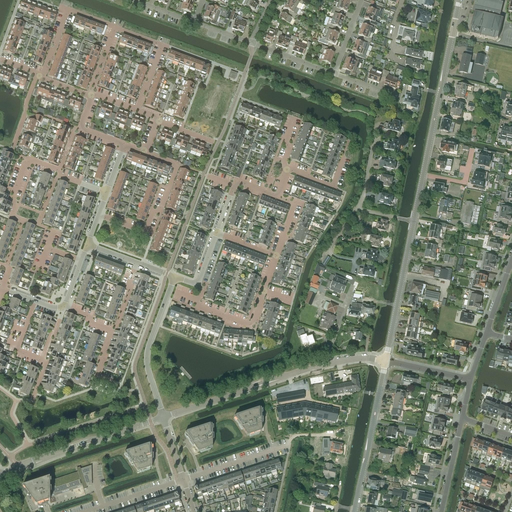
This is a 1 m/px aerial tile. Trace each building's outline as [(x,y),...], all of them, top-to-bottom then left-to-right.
[(22,0),(19,9),(28,12),(31,3),(26,1),(27,0),(25,0),(22,0)] [(251,0),(245,0),(243,5),(254,11),(256,8),(257,8),(258,6),(250,2),(251,0)] [(503,3),(491,0),(475,0),(472,11),(475,12),(470,32),(471,35),(495,41),(498,39),(503,18),(500,17),(503,3)] [(28,12),(33,14),(37,5),(31,3),(28,12)] [(192,7),(182,3),(180,3),(178,8),(177,8),(176,11),(182,13),(183,10),(190,13),(192,7)] [(290,14),(295,17),(299,9),(296,8),(287,3),(285,6),(283,8),(291,12),(290,14)] [(332,10),(337,12),(338,9),(346,12),(347,10),(346,10),(348,6),(338,3),(336,8),(333,7),(332,10)] [(208,7),(206,12),(219,17),(222,9),(213,5),(212,8),(208,7)] [(38,16),(43,18),(46,9),(41,7),(38,16)] [(368,10),(367,14),(377,17),(379,12),(382,13),(383,10),(377,8),(376,11),(368,8),(368,10)] [(43,18),(48,20),(52,11),(46,9),(43,18)] [(224,23),(223,23),(224,23),(224,24),(225,24),(226,24),(226,25),(227,25),(227,24),(227,23),(228,23),(228,22),(228,21),(228,20),(229,20),(229,19),(230,20),(231,20),(232,20),(234,15),(234,14),(234,13),(235,12),(234,12),(233,11),(232,11),(232,12),(232,11),(231,11),(230,11),(229,10),(228,10),(227,10),(227,11),(227,12),(227,13),(226,13),(226,14),(226,15),(226,16),(226,17),(226,18),(225,19),(224,20),(224,21),(224,22),(224,23)] [(337,12),(332,10),(331,13),(334,14),(332,19),(342,23),(343,19),(343,20),(344,17),(337,15),(337,12)] [(57,13),(52,11),(48,20),(54,22),(57,13)] [(430,19),(431,18),(430,17),(431,14),(428,14),(428,13),(418,11),(418,12),(417,11),(414,26),(417,27),(428,29),(430,19)] [(219,17),(206,12),(204,18),(211,20),(210,23),(216,25),(219,17)] [(295,17),(290,14),(288,17),(281,13),(280,15),(279,19),(290,25),(292,19),(294,20),(295,17)] [(375,22),(377,17),(367,14),(366,17),(365,17),(364,19),(372,22),(371,24),(377,26),(378,23),(375,22)] [(237,31),(241,21),(236,19),(237,16),(234,15),(232,20),(232,21),(234,22),(232,29),(237,31)] [(79,27),(82,17),(80,16),(79,17),(76,16),(72,25),(79,27)] [(79,27),(84,29),(87,20),(84,19),(84,18),(82,17),(79,27)] [(329,18),(326,26),(331,28),(332,26),(340,29),(341,26),(340,26),(342,23),(332,19),(329,18)] [(241,21),(237,31),(243,33),(246,26),(248,27),(250,21),(247,20),(247,21),(242,19),(241,21)] [(14,26),(23,29),(25,24),(16,20),(14,26)] [(84,29),(90,31),(93,21),(91,20),(90,22),(87,20),(84,29)] [(90,31),(95,33),(98,25),(95,23),(96,22),(93,21),(90,31)] [(98,25),(95,33),(101,35),(105,25),(102,24),(102,26),(98,25)] [(376,30),(377,26),(371,24),(370,27),(362,24),(362,26),(361,30),(371,33),(373,29),(376,30)] [(14,26),(12,31),(21,34),(23,29),(14,26)] [(323,34),(326,35),(336,39),(337,36),(338,34),(330,31),(331,28),(326,26),(323,34)] [(399,29),(398,34),(403,35),(402,40),(412,42),(413,39),(414,39),(414,38),(415,38),(417,30),(401,27),(400,30),(399,29)] [(40,35),(43,36),(51,39),(53,34),(45,31),(45,30),(43,29),(40,35)] [(273,36),(276,37),(278,31),(275,30),(274,31),(269,29),(267,35),(264,34),(263,38),(265,39),(265,41),(268,42),(268,43),(270,44),(273,36)] [(369,38),(371,33),(361,30),(360,33),(359,33),(358,35),(366,38),(365,41),(371,43),(372,40),(369,38)] [(12,31),(10,36),(19,39),(21,34),(12,31)] [(276,45),(281,47),(285,37),(280,35),(281,32),(278,31),(276,37),(278,38),(276,45)] [(125,46),(128,37),(125,36),(126,35),(123,34),(119,43),(125,46)] [(62,40),(69,43),(71,38),(64,35),(62,40)] [(336,39),(326,35),(325,38),(322,37),(321,39),(319,38),(318,42),(325,45),(326,42),(334,45),(335,43),(334,42),(336,39)] [(10,36),(8,41),(18,44),(19,39),(10,36)] [(289,42),(292,43),(294,37),(291,36),(290,39),(285,37),(281,47),(287,49),(289,42)] [(125,46),(131,48),(135,38),(132,37),(132,39),(128,37),(125,46)] [(292,51),(297,53),(301,43),(296,41),(297,38),(294,37),(292,43),(294,44),(292,51)] [(131,48),(137,50),(140,41),(136,40),(137,39),(135,38),(131,48)] [(368,51),(371,43),(365,41),(364,43),(356,40),(355,43),(356,43),(355,46),(368,51)] [(8,41),(6,46),(16,49),(18,44),(8,41)] [(47,49),(49,44),(41,41),(39,41),(37,46),(47,49)] [(137,50),(142,52),(146,42),(144,41),(143,43),(140,41),(137,50)] [(148,43),(146,42),(142,52),(144,53),(144,54),(144,55),(146,56),(147,56),(148,54),(151,46),(147,44),(148,43)] [(306,45),(301,43),(297,53),(303,55),(306,48),(308,49),(311,43),(307,42),(306,45)] [(16,49),(6,46),(5,51),(14,55),(16,49)] [(45,54),(47,49),(37,46),(35,51),(37,52),(45,54)] [(91,51),(99,54),(101,49),(93,46),(91,51)] [(324,50),(322,55),(332,59),(334,53),(326,50),(327,48),(322,46),(320,49),(324,50)] [(365,59),(368,51),(355,46),(354,50),(353,49),(352,52),(360,54),(359,57),(365,59)] [(422,59),(423,52),(407,49),(405,55),(422,59)] [(97,60),(99,54),(91,51),(89,57),(97,60)] [(172,61),(176,52),(174,51),(173,52),(170,51),(166,59),(172,61)] [(37,52),(35,57),(43,60),(45,54),(37,52)] [(172,61),(178,64),(181,55),(178,54),(178,52),(176,52),(172,61)] [(485,56),(477,54),(475,64),(483,65),(485,56)] [(108,60),(115,63),(118,64),(120,58),(110,55),(108,60)] [(178,64),(184,66),(187,56),(185,55),(184,56),(181,55),(178,64)] [(329,64),(332,59),(322,55),(320,60),(317,59),(316,62),(321,64),(322,62),(329,64)] [(467,73),(471,56),(463,55),(459,72),(467,73)] [(184,66),(189,68),(192,59),(189,58),(190,57),(187,56),(184,66)] [(43,60),(35,57),(33,62),(41,65),(43,60)] [(347,58),(345,64),(358,68),(361,60),(356,58),(355,61),(347,58)] [(189,68),(195,70),(198,60),(196,59),(196,60),(192,59),(189,68)] [(406,59),(405,65),(410,66),(409,67),(419,69),(421,62),(406,59)] [(198,60),(195,70),(200,72),(204,63),(200,62),(201,61),(198,60)] [(93,69),(95,64),(87,61),(85,67),(93,69)] [(204,63),(200,72),(199,75),(205,77),(206,74),(210,64),(207,63),(207,65),(204,63)] [(355,77),(356,73),(358,68),(345,64),(343,69),(350,72),(349,75),(355,77)] [(106,65),(104,70),(112,73),(114,74),(116,69),(114,68),(106,65)] [(135,70),(145,74),(147,68),(137,65),(135,70)] [(373,81),(377,71),(372,69),(373,66),(370,65),(368,71),(370,72),(368,79),(373,81)] [(7,68),(3,78),(8,80),(7,82),(10,83),(13,77),(10,76),(12,70),(7,68)] [(143,79),(145,74),(135,70),(133,75),(143,79)] [(381,76),(384,77),(386,71),(383,70),(382,73),(377,71),(373,81),(379,83),(381,76)] [(58,74),(50,71),(48,76),(56,79),(58,74)] [(89,80),(91,74),(84,72),(81,71),(79,76),(89,80)] [(155,76),(165,79),(167,74),(157,71),(155,76)] [(235,80),(237,74),(230,71),(228,78),(235,80)] [(384,85),(390,87),(393,77),(388,75),(389,72),(386,71),(384,77),(387,78),(384,85)] [(13,77),(10,83),(10,85),(18,88),(19,85),(23,74),(17,72),(15,78),(13,77)] [(23,74),(19,85),(24,86),(23,88),(26,89),(29,82),(26,81),(28,76),(23,74)] [(102,75),(100,80),(110,84),(108,83),(110,78),(102,75)] [(133,75),(131,81),(141,84),(143,79),(133,75)] [(87,84),(89,80),(79,76),(77,81),(87,84)] [(155,76),(153,81),(163,84),(165,79),(155,76)] [(398,79),(393,77),(390,87),(395,89),(398,82),(401,83),(403,77),(399,76),(398,79)] [(110,84),(100,80),(98,86),(108,89),(110,84)] [(87,84),(77,81),(75,86),(85,90),(87,84)] [(131,81),(129,85),(139,89),(141,84),(131,81)] [(161,89),(163,84),(153,81),(152,85),(161,89)] [(184,86),(193,90),(195,85),(186,81),(184,86)] [(36,94),(41,96),(45,86),(40,84),(38,89),(35,88),(33,95),(35,96),(36,94)] [(455,91),(467,93),(472,94),(474,87),(459,84),(459,87),(456,86),(455,91)] [(129,85),(127,91),(137,94),(139,89),(129,85)] [(159,94),(161,89),(152,85),(150,90),(159,94)] [(45,86),(41,96),(40,99),(48,102),(51,94),(48,93),(51,88),(45,86)] [(191,95),(193,90),(184,86),(182,91),(191,95)] [(403,103),(406,104),(407,104),(407,103),(411,104),(411,107),(413,108),(415,108),(414,109),(418,109),(418,106),(420,96),(417,96),(419,88),(408,86),(405,100),(404,100),(403,103)] [(57,102),(61,92),(56,90),(54,95),(51,94),(48,102),(52,103),(53,100),(57,102)] [(158,98),(159,94),(150,90),(148,95),(158,98)] [(137,94),(127,91),(126,96),(135,99),(137,94)] [(189,99),(191,95),(182,91),(180,96),(189,99)] [(467,93),(455,91),(454,95),(457,95),(456,98),(465,100),(467,93)] [(64,107),(67,100),(64,99),(66,94),(61,92),(57,102),(62,104),(62,106),(64,107)] [(73,108),(77,98),(71,95),(69,101),(67,100),(64,107),(67,107),(67,108),(72,110),(73,108)] [(156,103),(158,98),(148,95),(146,100),(156,103)] [(188,104),(189,99),(180,96),(178,101),(188,104)] [(82,100),(77,98),(73,108),(78,110),(77,111),(80,113),(83,106),(80,105),(82,100)] [(156,103),(146,100),(145,105),(154,108),(156,103)] [(186,109),(188,104),(178,101),(177,105),(186,109)] [(511,117),(511,112),(511,103),(505,102),(503,113),(506,113),(505,115),(511,117)] [(244,114),(248,104),(246,104),(246,105),(242,103),(239,112),(244,114)] [(451,109),(463,112),(464,105),(455,103),(455,105),(452,105),(451,109)] [(104,116),(108,106),(102,104),(101,109),(98,108),(96,114),(98,116),(99,114),(104,116)] [(244,114),(249,116),(252,107),(249,106),(249,105),(248,104),(244,114)] [(184,114),(186,109),(177,105),(175,110),(184,114)] [(109,119),(111,120),(114,114),(111,113),(113,108),(108,106),(104,116),(103,118),(109,120),(109,119)] [(249,116),(254,118),(258,108),(256,108),(256,109),(252,107),(249,116)] [(254,118),(259,120),(262,111),(258,110),(259,109),(258,108),(254,118)] [(114,114),(111,120),(114,121),(119,123),(124,111),(118,109),(116,115),(114,114)] [(463,112),(451,109),(450,114),(453,114),(453,117),(462,118),(463,112)] [(184,114),(175,110),(173,115),(182,119),(184,114)] [(124,111),(119,123),(124,125),(127,126),(130,119),(127,119),(129,113),(124,111)] [(259,120),(264,122),(268,112),(266,111),(266,112),(262,111),(259,120)] [(264,122),(269,123),(272,115),(269,113),(269,112),(268,112),(264,122)] [(26,124),(36,128),(38,122),(40,123),(42,117),(36,115),(33,121),(28,119),(26,124)] [(136,127),(139,117),(134,115),(132,120),(130,119),(127,126),(130,127),(131,125),(136,127)] [(269,123),(274,125),(278,116),(276,115),(276,116),(272,115),(269,123)] [(278,116),(274,125),(273,127),(279,130),(280,127),(283,119),(279,117),(279,116),(278,116)] [(139,117),(136,127),(141,129),(140,131),(143,132),(145,125),(143,124),(145,119),(139,117)] [(450,122),(451,121),(442,119),(440,131),(448,133),(448,132),(452,133),(454,123),(450,122)] [(399,133),(400,126),(398,126),(399,123),(393,121),(392,125),(385,123),(384,129),(399,133)] [(302,128),(311,131),(313,126),(304,123),(302,128)] [(29,134),(35,137),(36,134),(34,133),(36,128),(26,124),(24,130),(30,131),(29,134)] [(61,125),(59,131),(68,134),(70,129),(61,125)] [(235,126),(233,130),(245,135),(247,130),(235,126)] [(506,141),(509,129),(508,129),(503,128),(502,130),(499,129),(497,139),(506,141)] [(164,141),(168,131),(163,129),(161,134),(158,133),(156,140),(158,141),(159,139),(164,141)] [(233,130),(231,135),(243,139),(245,135),(233,130)] [(59,131),(57,136),(66,139),(68,134),(59,131)] [(171,146),(174,139),(171,138),(173,133),(168,131),(164,141),(169,143),(169,145),(171,146)] [(35,137),(29,134),(28,137),(22,135),(20,140),(31,144),(32,145),(35,137)] [(174,139),(171,146),(174,147),(175,145),(180,147),(184,137),(178,135),(176,140),(174,139)] [(231,135),(230,140),(242,144),(243,139),(231,135)] [(269,135),(267,141),(276,144),(277,143),(276,142),(277,138),(269,135)] [(335,140),(344,143),(346,138),(337,135),(335,140)] [(57,136),(55,141),(64,144),(66,139),(57,136)] [(76,137),(74,142),(83,146),(85,140),(76,137)] [(187,151),(190,145),(187,144),(189,139),(184,137),(180,147),(179,150),(186,152),(186,151),(187,151)] [(31,144),(20,140),(19,145),(24,147),(23,150),(30,152),(31,150),(29,149),(31,144)] [(196,153),(199,142),(194,140),(192,146),(190,145),(187,151),(190,152),(191,151),(196,153)] [(230,140),(228,144),(237,147),(240,148),(242,144),(230,140)] [(55,141),(53,146),(62,149),(64,144),(55,141)] [(267,141),(265,146),(274,149),(275,145),(276,146),(276,144),(267,141)] [(398,152),(399,145),(398,145),(399,142),(392,141),(392,144),(384,142),(383,149),(398,152)] [(74,142),(72,147),(82,151),(83,146),(74,142)] [(203,150),(205,145),(199,142),(196,153),(201,155),(200,156),(205,158),(207,151),(203,150)] [(455,145),(442,142),(440,149),(443,149),(443,152),(448,153),(449,151),(454,152),(455,145)] [(228,144),(226,148),(236,152),(237,147),(228,144)] [(53,146),(51,151),(60,154),(62,149),(53,146)] [(265,146),(263,151),(273,155),(273,153),(272,152),(274,149),(265,146)] [(72,147),(70,152),(80,156),(82,151),(72,147)] [(3,152),(0,157),(11,161),(13,155),(8,153),(9,150),(3,148),(2,151),(3,152)] [(104,153),(111,156),(113,150),(106,148),(104,153)] [(51,151),(49,156),(58,159),(60,154),(51,151)] [(263,151),(261,156),(270,159),(271,155),(272,156),(273,155),(263,151)] [(70,152),(69,157),(78,161),(80,156),(70,152)] [(131,162),(134,154),(129,152),(126,160),(131,162)] [(487,155),(480,154),(479,160),(492,162),(493,157),(495,157),(495,153),(488,152),(487,155)] [(139,156),(134,154),(131,162),(136,164),(139,156)] [(301,158),(292,155),(290,159),(299,163),(301,158)] [(56,165),(58,159),(49,156),(47,161),(56,165)] [(261,156),(259,161),(269,165),(270,163),(268,163),(270,159),(261,156)] [(9,166),(11,161),(0,157),(0,158),(0,162),(1,163),(9,166)] [(69,157),(67,163),(76,166),(78,161),(69,157)] [(223,157),(222,162),(231,165),(233,166),(235,162),(232,161),(223,157)] [(394,170),(396,164),(395,163),(395,160),(389,158),(388,162),(380,160),(379,167),(394,170)] [(154,161),(149,160),(146,168),(145,170),(150,172),(154,161)] [(441,167),(440,169),(450,172),(452,161),(446,160),(446,161),(443,160),(443,161),(438,160),(438,163),(437,163),(436,165),(437,165),(437,166),(441,167)] [(490,171),(492,162),(479,160),(478,166),(482,167),(485,167),(484,170),(490,171)] [(159,163),(154,161),(150,172),(156,174),(156,171),(159,163)] [(259,161),(257,166),(266,169),(267,165),(269,166),(269,165),(259,161)] [(228,172),(231,165),(222,162),(220,167),(221,167),(220,170),(228,172)] [(0,168),(7,172),(9,166),(1,163),(0,165),(0,168)] [(74,171),(76,166),(67,163),(65,168),(74,171)] [(170,167),(164,165),(161,173),(161,176),(167,178),(168,175),(167,175),(170,167)] [(257,166),(256,166),(255,166),(254,167),(254,168),(253,168),(253,170),(265,175),(266,173),(265,173),(266,169),(257,166)] [(178,173),(188,177),(189,172),(180,168),(178,173)] [(253,170),(252,172),(252,173),(252,174),(253,174),(253,175),(254,175),(254,176),(262,179),(264,175),(265,176),(265,175),(253,170)] [(332,175),(323,171),(321,176),(330,179),(332,175)] [(118,177),(126,180),(128,175),(120,172),(118,177)] [(486,182),(488,173),(482,172),(481,175),(477,174),(474,173),(473,179),(486,182)] [(40,178),(48,181),(50,176),(42,173),(40,178)] [(104,176),(96,173),(94,178),(102,181),(104,176)] [(186,182),(188,177),(178,173),(176,178),(186,182)] [(392,184),(393,178),(377,175),(376,181),(384,183),(383,186),(390,187),(391,184),(392,184)] [(297,188),(300,179),(295,177),(292,186),(297,188)] [(38,178),(36,183),(46,187),(48,181),(40,178),(38,178)] [(176,178),(175,183),(184,187),(186,182),(176,178)] [(484,190),(486,182),(473,179),(472,185),(474,185),(479,186),(478,189),(484,190)] [(57,186),(65,189),(67,184),(59,181),(57,186)] [(36,189),(44,192),(46,187),(36,183),(34,188),(36,189)] [(147,188),(155,191),(157,186),(149,183),(147,188)] [(175,183),(173,188),(182,191),(184,187),(175,183)] [(432,187),(432,191),(432,192),(442,194),(442,193),(446,194),(447,189),(443,188),(444,185),(440,184),(440,185),(434,184),(433,187),(432,187)] [(57,186),(55,192),(63,195),(65,189),(57,186)] [(173,188),(171,193),(180,196),(182,191),(173,188)] [(36,189),(34,195),(42,198),(44,192),(36,189)] [(211,195),(220,199),(222,194),(213,190),(211,195)] [(55,192),(53,197),(61,200),(63,195),(55,192)] [(336,192),(333,201),(338,203),(341,194),(336,192)] [(8,196),(4,194),(4,195),(0,193),(0,199),(2,201),(2,200),(6,202),(8,196)] [(171,193),(169,198),(179,201),(180,196),(171,193)] [(238,198),(247,201),(248,196),(239,193),(238,198)] [(392,203),(393,196),(378,193),(377,199),(385,201),(384,204),(390,206),(391,202),(392,203)] [(34,195),(32,200),(40,203),(42,198),(34,195)] [(86,196),(84,202),(92,205),(94,206),(95,203),(93,203),(94,199),(86,196)] [(53,197),(51,202),(59,205),(61,200),(53,197)] [(177,206),(179,201),(169,198),(168,202),(177,206)] [(441,201),(440,207),(447,209),(448,209),(449,204),(454,206),(455,201),(449,200),(445,199),(444,201),(441,201)] [(2,201),(0,206),(9,209),(11,203),(6,202),(2,200),(2,201)] [(40,203),(32,200),(30,205),(38,208),(40,203)] [(469,225),(476,227),(480,207),(473,205),(474,203),(466,201),(461,223),(469,225)] [(51,202),(49,208),(57,211),(59,205),(51,202)] [(84,202),(82,207),(90,210),(90,211),(92,211),(92,209),(91,208),(92,205),(84,202)] [(177,206),(168,202),(166,207),(175,211),(177,206)] [(116,206),(109,203),(107,208),(114,211),(116,206)] [(307,204),(305,209),(314,212),(315,207),(307,204)] [(500,207),(498,213),(511,215),(511,210),(511,209),(510,209),(511,206),(505,204),(504,208),(500,207)] [(9,209),(0,206),(0,212),(6,214),(9,209)] [(82,207),(80,213),(88,216),(90,217),(91,214),(89,213),(90,211),(90,210),(82,207)] [(440,207),(439,213),(446,215),(446,217),(452,218),(453,214),(447,213),(448,209),(447,209),(440,207)] [(49,208),(47,213),(55,216),(57,211),(49,208)] [(163,216),(172,219),(174,214),(164,211),(163,216)] [(233,211),(231,216),(240,219),(243,220),(244,216),(242,215),(233,211)] [(47,213),(45,218),(53,221),(55,216),(47,213)] [(80,213),(78,218),(86,221),(88,222),(89,219),(87,219),(88,216),(80,213)] [(498,213),(496,222),(507,224),(507,221),(510,221),(511,215),(498,213)] [(146,217),(138,214),(136,219),(144,222),(146,217)] [(210,226),(212,221),(203,218),(199,217),(198,221),(201,222),(210,226)] [(53,221),(45,218),(43,224),(51,227),(53,221)] [(78,218),(76,224),(84,227),(86,227),(87,225),(85,224),(86,221),(78,218)] [(6,226),(14,229),(16,223),(8,220),(6,226)] [(161,220),(159,225),(168,229),(170,224),(161,220)] [(238,224),(229,220),(228,225),(237,228),(238,224)] [(267,221),(265,226),(274,229),(276,224),(267,221)] [(386,232),(387,229),(386,228),(387,222),(383,221),(382,224),(374,223),(373,229),(386,232)] [(24,230),(33,233),(35,226),(27,223),(24,230)] [(76,224),(74,229),(82,232),(84,233),(85,230),(83,230),(84,227),(76,224)] [(430,232),(439,234),(440,230),(441,230),(441,228),(445,228),(445,225),(438,224),(438,227),(431,225),(430,232)] [(496,227),(493,226),(492,232),(496,233),(495,236),(501,237),(502,234),(504,235),(506,228),(501,228),(502,225),(497,224),(496,227)] [(159,225),(157,230),(167,234),(168,229),(159,225)] [(12,234),(14,229),(6,226),(4,231),(12,234)] [(74,229),(72,234),(80,238),(82,238),(83,236),(81,235),(82,232),(74,229)] [(24,230),(22,236),(30,239),(33,233),(24,230)] [(157,230),(156,235),(165,238),(167,234),(157,230)] [(10,239),(12,234),(4,231),(2,236),(10,239)] [(435,240),(435,243),(442,244),(442,241),(439,240),(439,237),(438,237),(439,234),(430,232),(428,238),(435,240)] [(195,238),(204,241),(206,237),(197,233),(195,238)] [(72,234),(70,240),(78,243),(80,244),(81,241),(79,241),(80,238),(72,234)] [(156,235),(154,240),(163,243),(165,238),(156,235)] [(380,245),(381,238),(365,235),(364,241),(372,243),(372,246),(378,248),(378,244),(380,245)] [(2,236),(0,242),(8,245),(10,239),(2,236)] [(22,236),(20,242),(28,245),(30,239),(22,236)] [(304,239),(295,236),(293,241),(302,244),(304,239)] [(499,239),(489,237),(487,246),(493,248),(493,251),(498,252),(498,249),(499,249),(499,248),(501,249),(502,246),(500,245),(500,243),(498,243),(499,239)] [(269,243),(260,239),(258,244),(267,247),(269,243)] [(70,240),(68,245),(76,248),(78,249),(79,246),(77,246),(78,243),(70,240)] [(161,248),(163,243),(154,240),(152,244),(161,248)] [(0,242),(0,241),(0,247),(6,250),(8,245),(0,242)] [(20,242),(18,248),(26,251),(28,245),(20,242)] [(227,253),(230,244),(225,242),(222,251),(227,253)] [(285,247),(294,251),(296,246),(287,242),(285,247)] [(426,251),(435,253),(436,249),(437,250),(438,247),(441,248),(442,244),(435,243),(434,246),(427,245),(426,251)] [(161,248),(152,244),(150,250),(159,253),(161,248)] [(75,251),(76,248),(68,245),(66,251),(76,254),(77,252),(75,251)] [(199,255),(201,250),(192,247),(189,246),(188,251),(199,255)] [(18,248),(15,254),(24,257),(26,251),(18,248)] [(198,259),(199,255),(188,251),(186,255),(188,256),(198,259)] [(376,262),(377,255),(376,255),(377,252),(371,251),(370,254),(362,252),(361,259),(376,262)] [(435,253),(426,251),(424,258),(435,260),(436,257),(434,257),(435,253)] [(283,252),(282,256),(293,260),(294,256),(292,255),(283,252)] [(482,261),(495,263),(496,263),(497,260),(495,260),(496,257),(494,257),(494,254),(484,252),(482,261)] [(15,254),(13,261),(21,264),(24,257),(15,254)] [(261,255),(258,264),(263,266),(266,257),(261,255)] [(282,256),(280,261),(291,265),(293,260),(282,256)] [(99,267),(102,259),(97,257),(94,265),(99,267)] [(61,264),(70,267),(72,261),(63,258),(61,264)] [(108,261),(102,259),(99,267),(105,269),(108,261)] [(11,267),(15,269),(15,268),(19,270),(19,269),(21,264),(13,261),(11,267)] [(113,263),(108,261),(105,269),(110,271),(113,263)] [(280,261),(279,265),(289,269),(291,265),(280,261)] [(495,263),(482,261),(480,270),(490,272),(491,269),(493,269),(494,267),(495,267),(496,264),(495,264),(495,263)] [(118,265),(113,263),(110,271),(115,273),(118,265)] [(61,264),(59,269),(68,272),(70,267),(61,264)] [(194,268),(185,265),(183,264),(181,271),(186,273),(187,271),(192,273),(194,268)] [(314,272),(314,273),(314,274),(315,274),(316,274),(317,274),(317,275),(318,275),(318,274),(319,274),(319,273),(320,272),(320,271),(321,271),(322,272),(323,272),(323,271),(323,270),(324,269),(324,268),(324,267),(324,266),(323,266),(322,266),(321,265),(320,265),(319,265),(319,264),(318,264),(317,264),(316,265),(316,266),(316,267),(316,268),(315,268),(315,269),(314,270),(314,271),(314,272)] [(118,265),(115,273),(121,275),(124,267),(118,265)] [(279,265),(277,270),(288,274),(289,269),(279,265)] [(373,278),(374,271),(373,271),(374,268),(367,267),(367,270),(359,269),(358,275),(373,278)] [(433,278),(434,270),(423,267),(421,275),(433,278)] [(59,269),(57,274),(66,278),(68,272),(59,269)] [(277,270),(275,274),(284,278),(286,278),(288,274),(277,270)] [(440,271),(438,279),(446,281),(449,271),(445,270),(444,272),(442,271),(441,271),(440,271)] [(473,280),(485,283),(486,283),(485,283),(487,277),(484,276),(485,273),(475,271),(473,280)] [(139,278),(139,280),(138,280),(147,283),(148,284),(149,283),(147,282),(149,277),(136,273),(135,276),(139,278)] [(57,274),(55,280),(59,281),(64,283),(66,278),(57,274)] [(86,275),(83,281),(92,284),(94,278),(86,275)] [(309,285),(309,286),(310,287),(311,287),(312,287),(312,288),(313,288),(314,288),(315,289),(316,289),(317,289),(318,288),(318,287),(319,286),(319,285),(319,284),(318,284),(317,284),(317,283),(317,282),(317,281),(318,281),(318,280),(318,279),(318,278),(317,277),(316,277),(315,276),(314,276),(313,276),(313,277),(312,277),(312,278),(312,279),(311,279),(311,280),(311,281),(311,282),(310,283),(310,285),(309,285)] [(346,283),(344,282),(345,279),(335,276),(334,278),(333,278),(332,283),(345,288),(346,283)] [(51,278),(49,283),(53,285),(57,287),(59,281),(55,280),(51,278)] [(138,282),(137,285),(145,288),(143,294),(147,295),(147,294),(145,293),(147,289),(146,289),(147,288),(145,287),(147,283),(138,280),(139,280),(134,278),(133,280),(138,282)] [(485,283),(473,280),(471,289),(481,291),(482,288),(484,289),(485,286),(486,287),(487,284),(485,283)] [(90,289),(92,284),(83,281),(81,286),(90,289)] [(51,291),(53,285),(49,283),(44,282),(42,288),(51,291)] [(421,295),(423,285),(412,282),(410,293),(412,293),(411,297),(410,296),(408,306),(413,307),(412,311),(419,312),(420,308),(414,306),(416,298),(420,299),(420,295),(421,295)] [(345,288),(332,283),(330,287),(330,288),(329,290),(339,294),(340,291),(343,292),(345,288)] [(137,285),(135,291),(143,294),(145,288),(137,285)] [(88,294),(90,289),(81,286),(79,291),(88,294)] [(116,286),(114,292),(122,295),(124,289),(116,286)] [(51,291),(42,288),(40,293),(49,296),(51,291)] [(354,297),(362,298),(363,295),(370,296),(370,289),(355,288),(354,297)] [(86,300),(88,294),(79,291),(78,297),(86,300)] [(135,291),(133,296),(141,299),(145,301),(145,299),(142,298),(143,294),(135,291)] [(425,291),(424,299),(438,302),(439,294),(425,291)] [(468,300),(480,303),(481,297),(479,297),(480,294),(470,291),(468,300)] [(120,300),(122,295),(114,292),(112,297),(120,300)] [(308,292),(303,303),(311,306),(316,295),(308,292)] [(133,296),(131,302),(139,305),(143,306),(143,304),(140,303),(141,299),(133,296)] [(86,300),(78,297),(75,302),(84,305),(86,300)] [(118,306),(120,300),(112,297),(110,303),(118,306)] [(11,301),(10,304),(18,307),(20,301),(11,298),(10,300),(11,301)] [(480,303),(468,300),(466,309),(476,312),(477,308),(479,309),(480,307),(481,307),(482,304),(480,304),(480,303)] [(131,302),(129,307),(137,310),(135,315),(137,316),(139,311),(141,311),(141,310),(138,308),(139,305),(131,302)] [(325,302),(323,308),(327,310),(327,311),(328,311),(329,311),(329,312),(330,312),(332,313),(333,313),(334,314),(337,306),(330,303),(330,304),(325,302)] [(16,313),(18,307),(10,304),(9,303),(8,306),(9,306),(8,309),(11,311),(16,313)] [(116,311),(118,306),(110,303),(108,308),(116,311)] [(268,307),(278,311),(280,306),(270,303),(268,307)] [(349,307),(347,315),(349,315),(349,318),(353,318),(353,316),(360,317),(360,314),(363,314),(364,313),(373,315),(374,307),(365,305),(365,304),(362,304),(362,305),(351,303),(351,307),(349,307)] [(9,316),(11,311),(8,309),(2,307),(1,309),(3,310),(2,313),(5,314),(5,315),(9,316)] [(137,310),(129,307),(127,312),(135,315),(137,310)] [(174,318),(177,308),(172,307),(169,317),(174,318)] [(114,317),(116,311),(108,308),(106,314),(114,317)] [(174,318),(178,320),(182,310),(177,308),(174,318)] [(178,320),(183,322),(186,312),(182,310),(178,320)] [(327,311),(326,312),(326,313),(327,313),(327,314),(330,315),(330,316),(330,317),(329,317),(329,318),(329,319),(330,319),(331,319),(332,320),(333,320),(334,320),(334,319),(335,319),(335,318),(335,317),(333,316),(333,315),(333,314),(333,313),(332,313),(330,312),(329,312),(329,311),(328,311),(327,311)] [(183,322),(187,323),(191,313),(186,312),(183,322)] [(65,319),(73,322),(75,322),(77,317),(75,316),(67,313),(65,319)] [(195,315),(191,313),(187,323),(192,325),(195,315)] [(326,318),(322,328),(329,331),(333,320),(332,320),(331,319),(330,319),(329,319),(329,318),(329,317),(330,317),(330,316),(330,315),(327,314),(324,313),(322,316),(326,318)] [(471,319),(472,316),(462,313),(460,322),(471,324),(472,319),(471,319)] [(42,314),(40,319),(42,320),(50,323),(50,324),(54,325),(55,323),(51,321),(52,318),(42,314)] [(114,317),(106,314),(104,319),(112,322),(114,317)] [(410,320),(423,323),(423,322),(420,322),(421,316),(411,314),(410,320)] [(200,317),(195,315),(192,325),(196,327),(200,317)] [(131,325),(135,326),(136,325),(134,324),(135,320),(125,316),(123,322),(131,325)] [(205,319),(200,317),(196,327),(201,328),(205,319)] [(40,326),(48,329),(52,331),(53,328),(49,327),(50,324),(50,323),(42,320),(40,319),(38,325),(40,326)] [(65,319),(63,324),(71,327),(73,322),(65,319)] [(209,320),(205,319),(201,328),(205,330),(209,320)] [(213,322),(209,320),(205,330),(210,332),(213,322)] [(421,329),(423,323),(410,320),(409,326),(418,328),(421,329)] [(123,322),(121,327),(129,330),(133,332),(134,330),(130,329),(131,325),(123,322)] [(218,324),(213,322),(210,332),(214,333),(218,324)] [(69,332),(71,327),(63,324),(61,329),(69,332)] [(223,325),(218,324),(214,333),(219,335),(223,325)] [(40,326),(38,331),(46,334),(48,329),(40,326)] [(417,334),(418,328),(409,326),(407,332),(417,334)] [(121,327),(119,332),(128,335),(127,336),(131,337),(132,336),(128,334),(129,330),(121,327)] [(67,338),(69,332),(61,329),(59,335),(67,338)] [(228,339),(229,330),(223,329),(223,334),(221,333),(219,340),(223,341),(223,339),(228,339)] [(305,335),(304,332),(303,329),(296,331),(298,337),(300,337),(300,340),(301,340),(302,344),(308,343),(309,345),(308,345),(314,343),(312,338),(313,337),(312,336),(307,338),(306,335),(305,335)] [(118,335),(117,338),(125,341),(124,346),(125,347),(127,342),(127,341),(127,340),(126,340),(127,336),(128,335),(119,332),(115,330),(114,333),(118,335)] [(361,342),(362,334),(359,333),(359,330),(353,330),(353,333),(355,333),(354,341),(361,342)] [(38,331),(36,336),(44,339),(46,334),(38,331)] [(274,334),(271,333),(271,334),(261,331),(260,335),(268,338),(267,339),(272,340),(274,334)] [(417,334),(407,332),(406,339),(416,341),(417,334)] [(90,340),(98,343),(100,337),(92,334),(90,340)] [(59,335),(57,340),(65,343),(67,338),(59,335)] [(36,336),(34,342),(42,345),(44,339),(36,336)] [(116,340),(115,343),(123,346),(124,346),(125,341),(117,338),(113,336),(112,338),(116,340)] [(57,340),(55,345),(63,348),(65,343),(57,340)] [(90,340),(88,345),(96,348),(98,343),(90,340)] [(455,340),(453,350),(460,351),(459,354),(464,355),(464,352),(465,352),(467,352),(468,349),(466,349),(467,346),(464,346),(465,343),(455,340)] [(114,345),(113,348),(113,349),(121,352),(119,357),(120,357),(121,358),(123,353),(123,352),(123,351),(122,351),(123,346),(115,343),(111,341),(110,344),(114,345)] [(42,345),(34,342),(32,347),(40,350),(42,345)] [(54,348),(53,351),(61,354),(63,355),(63,353),(62,353),(63,348),(55,345),(50,344),(49,346),(54,348)] [(88,345),(86,350),(94,353),(96,348),(88,345)] [(407,354),(421,357),(422,353),(418,352),(419,347),(411,346),(411,349),(409,348),(407,354)] [(112,351),(111,354),(119,357),(121,352),(113,349),(113,348),(109,347),(108,349),(112,351)] [(51,357),(55,358),(59,359),(61,359),(60,358),(61,354),(53,351),(48,349),(47,351),(52,353),(51,357)] [(497,352),(496,357),(497,357),(496,362),(502,363),(503,361),(505,349),(503,349),(503,351),(499,350),(498,352),(497,352)] [(86,350),(84,356),(92,359),(94,353),(86,350)] [(111,354),(109,360),(118,363),(117,363),(121,364),(122,362),(118,361),(120,357),(119,357),(111,354)] [(442,362),(456,365),(457,359),(455,358),(456,355),(450,354),(449,357),(448,357),(448,355),(444,355),(442,362)] [(90,364),(92,359),(84,356),(82,361),(87,363),(90,364)] [(53,363),(62,366),(64,360),(61,359),(59,359),(55,358),(53,363)] [(109,360),(107,365),(116,368),(115,368),(119,369),(120,368),(116,366),(117,363),(118,363),(109,360)] [(60,371),(62,366),(53,363),(49,361),(48,364),(53,366),(52,368),(60,371)] [(87,363),(85,368),(93,371),(95,365),(90,364),(87,363)] [(116,368),(107,365),(105,370),(114,373),(115,368),(116,368)] [(28,372),(36,375),(38,369),(30,366),(28,372)] [(58,377),(60,371),(52,368),(50,367),(47,366),(46,369),(49,370),(48,373),(50,374),(58,377)] [(91,376),(93,371),(85,368),(83,373),(91,376)] [(34,380),(36,375),(28,372),(26,377),(34,380)] [(50,374),(48,373),(45,372),(44,374),(49,376),(48,379),(56,382),(56,383),(58,383),(60,378),(58,377),(50,374)] [(89,382),(91,376),(83,373),(81,379),(89,382)] [(32,385),(34,380),(26,377),(24,376),(22,382),(24,382),(32,385)] [(357,376),(352,377),(350,377),(351,383),(324,388),(325,397),(349,393),(350,394),(352,394),(353,392),(360,391),(357,376)] [(403,385),(409,387),(410,384),(411,384),(412,382),(416,383),(417,379),(403,376),(401,382),(403,382),(403,385)] [(47,381),(46,384),(46,385),(54,388),(55,388),(56,387),(54,387),(56,383),(56,382),(48,379),(43,377),(42,380),(47,381)] [(89,382),(81,379),(79,384),(87,387),(89,382)] [(30,391),(32,385),(24,382),(22,388),(30,391)] [(52,392),(54,388),(46,385),(46,384),(41,383),(40,385),(45,387),(44,390),(53,394),(54,392),(52,392)] [(454,391),(454,387),(453,387),(453,386),(439,383),(438,388),(442,389),(441,390),(443,391),(442,394),(449,395),(449,392),(451,393),(452,390),(454,391)] [(30,391),(22,388),(20,387),(19,389),(21,390),(20,393),(28,396),(30,391)] [(394,397),(404,399),(405,393),(396,391),(394,397)] [(303,395),(276,400),(277,403),(304,398),(303,395)] [(437,398),(436,404),(448,407),(448,406),(450,401),(447,400),(448,397),(442,396),(441,399),(437,398)] [(394,397),(393,404),(403,406),(404,399),(394,397)] [(484,402),(482,407),(483,408),(482,410),(487,412),(491,400),(486,398),(485,403),(484,402)] [(491,400),(487,412),(492,413),(496,402),(491,400)] [(496,402),(492,413),(494,414),(494,415),(496,416),(497,415),(500,406),(501,403),(496,402)] [(304,404),(295,406),(297,417),(304,415),(304,404)] [(312,406),(304,404),(304,415),(309,417),(312,406)] [(393,404),(392,410),(402,412),(403,406),(393,404)] [(447,412),(448,407),(436,404),(435,410),(439,410),(438,414),(444,415),(445,412),(447,412)] [(501,417),(500,419),(506,421),(507,419),(506,419),(510,409),(509,409),(510,407),(506,405),(505,407),(501,417)] [(318,407),(312,406),(309,417),(316,418),(318,407)] [(500,406),(497,415),(501,417),(505,407),(500,406)] [(261,432),(261,424),(261,408),(234,417),(247,437),(261,432)] [(276,409),(277,414),(278,414),(280,420),(286,419),(283,408),(276,409)] [(329,410),(324,408),(321,419),(327,421),(329,410)] [(337,411),(329,410),(327,421),(333,422),(335,416),(336,416),(337,411)] [(402,412),(392,410),(391,416),(392,416),(391,420),(397,422),(398,417),(400,418),(402,412)] [(433,415),(431,424),(444,427),(445,421),(443,421),(443,417),(433,415)] [(184,433),(187,437),(198,453),(212,448),(211,424),(184,433)] [(431,424),(430,430),(434,431),(433,434),(440,435),(440,432),(442,433),(443,430),(445,431),(445,428),(444,427),(431,424)] [(403,435),(415,438),(417,429),(405,427),(403,435)] [(394,439),(395,433),(396,429),(388,428),(386,438),(394,439)] [(439,441),(439,438),(429,436),(427,445),(430,446),(430,447),(435,448),(435,447),(439,448),(441,442),(439,441)] [(477,450),(481,441),(475,439),(473,438),(470,446),(473,446),(472,448),(477,450)] [(481,455),(485,442),(481,441),(477,450),(482,452),(481,455)] [(333,453),(341,455),(341,454),(342,453),(342,452),(342,451),(342,450),(341,450),(342,445),(334,443),(328,442),(328,452),(329,452),(333,453)] [(486,456),(490,444),(485,442),(481,455),(486,456)] [(152,468),(151,460),(151,444),(124,453),(138,472),(152,468)] [(490,458),(495,446),(490,444),(486,456),(490,458)] [(495,446),(490,458),(491,458),(492,455),(496,457),(500,448),(495,446)] [(388,464),(388,462),(391,463),(392,456),(394,448),(388,447),(387,451),(379,450),(377,459),(383,461),(382,463),(388,464)] [(500,462),(504,449),(500,448),(496,457),(501,459),(500,461),(500,462)] [(505,463),(509,451),(504,449),(500,462),(505,463)] [(435,458),(435,455),(431,454),(430,457),(426,456),(425,466),(435,468),(436,465),(438,465),(439,459),(435,458)] [(273,462),(276,470),(279,469),(280,471),(282,470),(284,462),(280,464),(279,463),(280,463),(279,458),(275,460),(275,461),(273,462)] [(273,462),(268,463),(271,474),(276,472),(276,470),(273,462)] [(268,463),(263,465),(266,476),(271,474),(268,463)] [(334,478),(336,470),(331,469),(332,465),(326,464),(325,468),(324,468),(322,475),(325,476),(324,478),(329,479),(330,477),(334,478)] [(263,465),(257,467),(261,477),(266,475),(266,476),(263,465)] [(418,473),(427,476),(429,467),(420,465),(418,473)] [(49,501),(49,498),(49,496),(53,495),(54,496),(62,494),(61,492),(69,490),(69,491),(77,489),(77,487),(82,485),(82,487),(83,490),(87,489),(86,486),(91,485),(91,467),(80,470),(80,468),(76,469),(78,472),(53,480),(55,486),(49,488),(49,477),(22,486),(35,506),(49,501)] [(256,479),(261,477),(257,467),(252,468),(256,479)] [(251,481),(256,479),(252,468),(247,470),(251,481)] [(245,482),(251,481),(247,470),(242,472),(245,482)] [(470,485),(474,472),(469,471),(467,470),(464,477),(467,478),(465,483),(470,485)] [(240,472),(235,474),(239,485),(244,483),(240,472)] [(474,472),(470,485),(475,486),(479,474),(474,472)] [(235,474),(230,476),(233,484),(234,487),(239,485),(235,474)] [(414,477),(410,476),(409,480),(409,481),(410,482),(411,482),(412,483),(412,484),(424,486),(426,480),(423,479),(424,476),(417,474),(416,478),(414,477)] [(480,488),(484,476),(479,474),(475,486),(480,488)] [(484,476),(480,488),(481,485),(485,487),(489,478),(484,476)] [(225,477),(220,479),(223,488),(222,488),(223,490),(229,488),(228,486),(225,477)] [(489,478),(485,487),(490,489),(494,479),(489,478)] [(220,479),(215,481),(218,491),(223,490),(222,488),(223,488),(220,479)] [(366,485),(366,486),(366,487),(366,488),(372,490),(374,481),(374,480),(371,480),(368,479),(367,485),(366,485)] [(215,481),(209,482),(213,493),(218,491),(215,481)] [(374,481),(372,490),(378,491),(379,484),(383,485),(384,482),(380,481),(380,482),(374,481)] [(209,482),(204,484),(207,493),(208,495),(213,493),(209,482)] [(320,487),(321,486),(321,484),(314,482),(313,486),(317,487),(315,494),(327,497),(328,489),(320,487)] [(204,484),(199,486),(203,496),(202,494),(207,493),(204,484)] [(197,498),(203,496),(199,486),(194,488),(197,498)] [(417,491),(415,500),(429,503),(431,497),(423,495),(424,492),(417,491)] [(373,505),(377,506),(378,501),(376,501),(378,494),(371,492),(371,495),(368,495),(366,504),(373,505)] [(171,495),(174,504),(179,502),(177,493),(171,495)] [(164,507),(169,505),(166,497),(161,498),(164,507)] [(161,498),(156,500),(159,509),(158,509),(159,511),(165,509),(164,507),(161,498)] [(323,511),(324,509),(320,508),(321,504),(312,502),(311,506),(314,506),(312,511),(323,511)] [(465,511),(468,504),(463,502),(463,503),(461,502),(458,509),(457,511),(465,511)]
